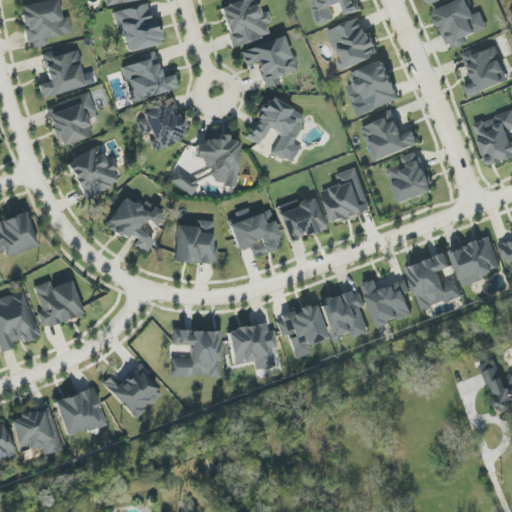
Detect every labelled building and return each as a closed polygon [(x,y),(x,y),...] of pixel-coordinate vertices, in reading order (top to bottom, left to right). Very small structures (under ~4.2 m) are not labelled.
[(54,0),(20,6),(28,49),(48,45),(47,39),(72,34),(69,17),(61,18),(57,0),(54,0)] [(230,47),(269,37),(266,24),(271,23),(268,13),(260,15),(256,0),(246,0),(221,6),(230,47)] [(309,0),(317,26),(335,21),(331,7),(343,4),(346,16),(359,12),(356,0),(309,0)] [(473,16),(467,0),(463,0),(434,11),(450,51),(467,45),(465,39),(488,30),(482,12),(473,16)] [(125,53),(160,44),(149,3),(114,12),(125,53)] [(328,31),(340,60),(337,61),(341,71),(378,57),(362,18),(328,31)] [(240,52),(245,67),(257,63),(265,88),(279,83),(278,78),(297,71),(285,36),(240,52)] [(84,87),(78,63),(80,62),(76,48),(42,57),(48,82),(38,85),(41,99),(84,87)] [(463,55),(474,82),(465,86),(469,97),(509,82),(496,48),(477,55),(476,50),(463,55)] [(123,66),(131,101),(177,90),(174,75),(161,78),(154,52),(141,55),(142,62),(123,66)] [(350,73),(357,93),(351,95),(355,105),(361,103),(364,113),(399,101),(385,61),(350,73)] [(59,147),(93,135),(86,116),(96,113),(89,93),(45,108),(59,147)] [(246,138),(259,145),(267,129),(281,136),(271,154),(283,160),(284,157),(294,163),(302,150),(292,144),(306,117),(269,97),(246,138)] [(155,151),(188,138),(172,98),(141,111),(145,118),(136,122),(142,136),(147,134),(155,151)] [(362,128),(375,162),(419,146),(414,131),(403,136),(393,110),(379,115),(381,121),(362,128)] [(474,125),(511,113),(511,162),(493,169),(474,125)] [(236,186),(238,142),(228,142),(229,136),(220,135),(219,140),(205,140),(205,146),(197,145),(196,159),(205,159),(205,168),(213,168),(212,185),(236,186)] [(119,184),(114,171),(118,169),(112,156),(104,159),(99,148),(67,161),(83,199),(119,184)] [(402,158),(404,165),(388,170),(399,204),(432,194),(419,153),(402,158)] [(169,182),(192,196),(200,183),(177,169),(169,182)] [(337,175),(340,186),(322,192),(333,225),(371,212),(357,169),(337,175)] [(328,229),(317,195),(277,209),(288,242),(328,229)] [(107,229),(136,242),(134,247),(147,253),(154,239),(139,232),(144,221),(158,227),(164,213),(152,207),(150,211),(122,198),(107,229)] [(270,211),(250,217),(248,208),(234,213),(236,221),(228,223),(237,252),(250,248),(253,257),(282,248),(270,211)] [(0,253),(3,252),(6,259),(38,246),(25,212),(0,221),(0,253)] [(176,226),(174,263),(216,265),(217,247),(212,247),(213,222),(196,221),(196,227),(176,226)] [(451,252),(463,286),(502,272),(490,238),(451,252)] [(511,277),(511,278),(497,245),(511,240),(511,277)] [(406,269),(422,312),(462,297),(456,280),(444,285),(439,273),(451,268),(446,254),(406,269)] [(376,327),(412,317),(406,296),(410,295),(407,282),(379,289),(376,280),(364,284),(376,327)] [(83,314),(70,281),(51,288),(49,281),(33,287),(42,311),(36,313),(43,329),(83,314)] [(369,334),(361,308),(366,307),(360,290),(328,301),(328,304),(320,307),(332,341),(352,335),(353,339),(369,334)] [(24,343),(39,338),(24,292),(0,299),(0,352),(0,353),(15,348),(13,343),(22,340),(24,343)] [(316,305),(275,318),(281,337),(288,335),(295,359),(312,354),(310,346),(327,340),(316,305)] [(253,361),(255,371),(275,367),(272,349),(277,349),(273,331),(267,332),(266,324),(227,331),(233,365),(253,361)] [(171,346),(190,346),(190,359),(171,359),(171,376),(219,378),(220,332),(172,331),(171,346)] [(480,366),(499,414),(511,408),(511,377),(503,381),(495,360),(480,366)] [(132,419),(162,394),(139,366),(118,383),(112,375),(102,383),(132,419)] [(54,402),(67,438),(106,424),(92,388),(54,402)] [(61,451),(49,408),(10,419),(20,453),(40,447),(43,456),(61,451)] [(0,424),(0,458),(5,456),(8,462),(16,458),(2,423),(0,424)]
